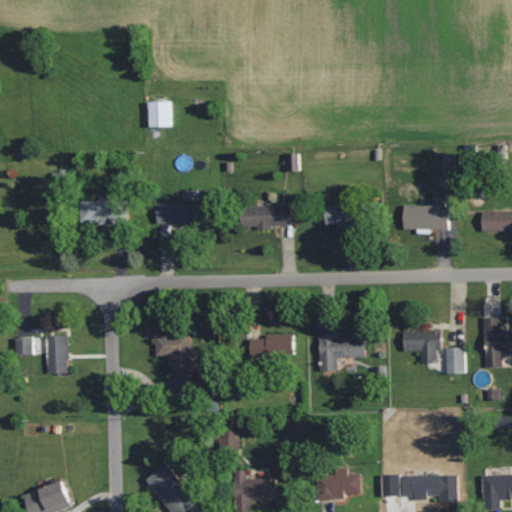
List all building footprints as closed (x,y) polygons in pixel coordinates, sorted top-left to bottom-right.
[(172,101),(150,102),(151,127),(173,126),(172,101)] [(289,171),(302,171),(301,153),(288,153),(289,171)] [(444,172),(457,172),(456,154),(443,154),(444,172)] [(406,229),(450,230),(451,192),(435,192),(434,205),(406,205),(406,229)] [(122,200),(83,201),(83,224),(123,222),(122,200)] [(159,223),(199,222),(199,203),(158,204),(159,223)] [(330,224),(355,224),(355,204),(330,204),(330,224)] [(293,205),(244,206),(245,227),(294,226),(293,205)] [(511,210),(484,211),(484,230),(511,229),(511,210)] [(487,367),(503,367),(503,353),(511,352),(511,330),(503,331),(502,317),(486,318),(487,367)] [(423,363),(440,363),(439,349),(444,349),(444,330),(406,331),(406,351),(423,351),(423,363)] [(296,333),(268,334),(268,338),(252,339),(253,358),(297,356),(296,333)] [(367,356),(366,336),(338,337),(338,333),(321,334),(322,371),(339,371),(339,357),(367,356)] [(49,336),(50,373),(71,372),(69,335),(49,336)] [(192,336),(157,337),(158,356),(171,355),(173,391),(194,390),(192,336)] [(18,338),(18,354),(36,354),(35,337),(18,338)] [(466,347),(448,348),(449,373),(467,373),(466,347)] [(148,480),(172,511),(184,511),(198,501),(168,463),(148,480)] [(363,493),(362,473),(349,474),(349,468),(338,468),(338,474),(322,474),(323,498),(347,498),(347,493),(363,493)] [(278,499),(278,478),(249,479),(248,470),(237,471),(238,508),(253,508),(252,500),(278,499)] [(511,474),(484,475),(485,508),(502,508),(502,499),(511,499),(511,474)] [(404,476),(405,498),(442,497),(442,501),(459,501),(459,475),(404,476)] [(26,494),(31,511),(50,511),(73,505),(66,481),(26,494)]
